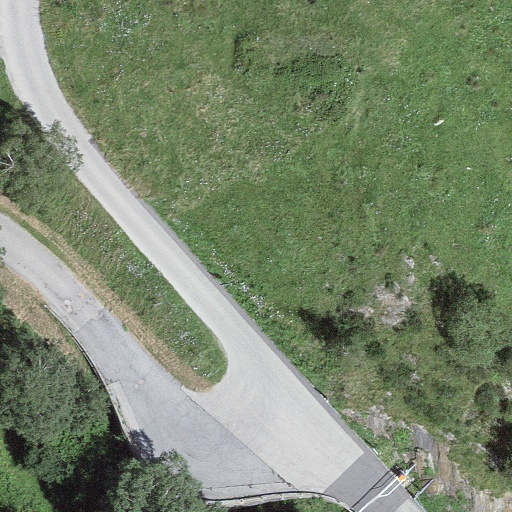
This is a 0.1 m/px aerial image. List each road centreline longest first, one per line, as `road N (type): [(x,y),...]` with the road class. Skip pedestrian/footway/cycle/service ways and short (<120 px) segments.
road 1 (unclassified): [(263,411),(257,363),(239,337),(44,111),(19,48),(18,0)]
road 2 (unclassified): [(0,232),(81,309),(172,419),(231,436),(263,411)]
road 3 (unclassified): [(390,511),(263,411)]
